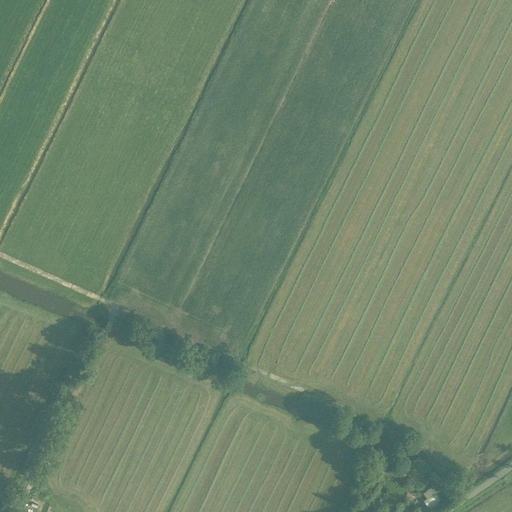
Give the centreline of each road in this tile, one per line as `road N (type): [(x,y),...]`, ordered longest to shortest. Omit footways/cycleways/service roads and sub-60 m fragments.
road 1 (track): [(458,460),(0,255)]
road 2 (track): [(20,511),(117,309)]
